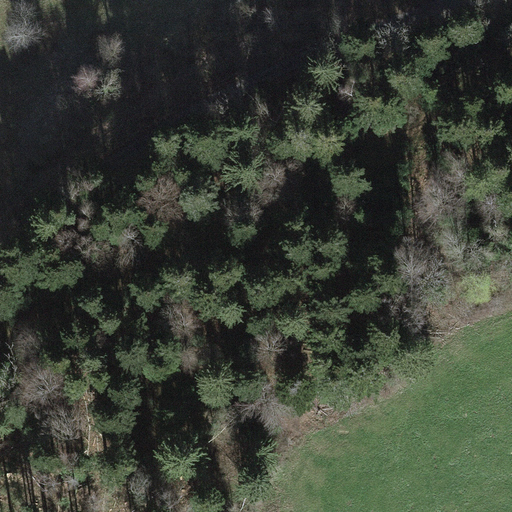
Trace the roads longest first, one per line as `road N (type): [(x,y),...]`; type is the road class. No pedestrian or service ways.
road 1 (unclassified): [(451,0),(221,94),(109,160),(0,240)]
road 2 (track): [(0,213),(189,69),(333,0)]
